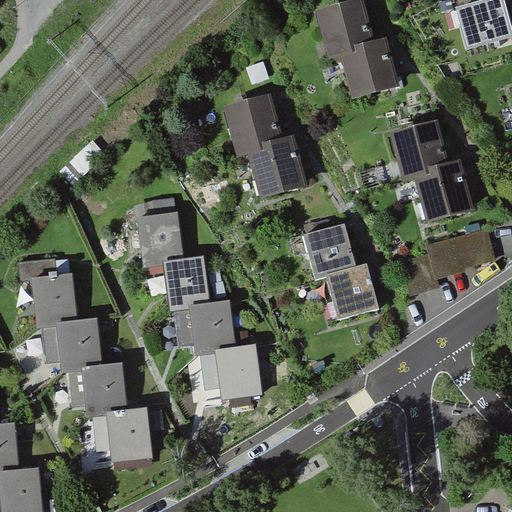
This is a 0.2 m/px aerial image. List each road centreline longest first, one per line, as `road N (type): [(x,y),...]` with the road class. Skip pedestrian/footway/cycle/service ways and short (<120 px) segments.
road 1 (residential): [(404,371),(188,511)]
road 2 (residential): [(404,371),(418,392),(431,511)]
